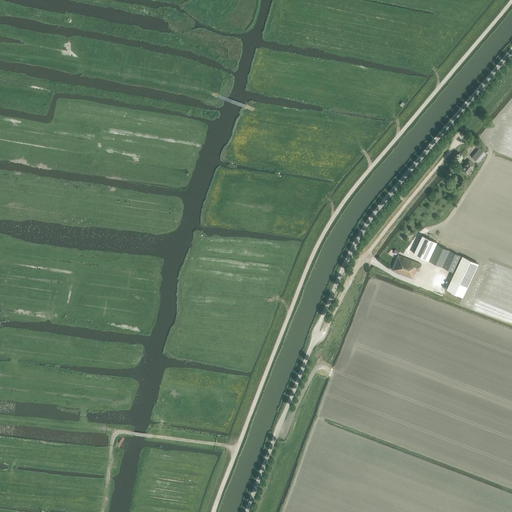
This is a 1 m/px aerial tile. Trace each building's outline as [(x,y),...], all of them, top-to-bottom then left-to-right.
[(480,148),(472,158),(478,163),(486,153),(480,148)] [(475,165),(469,161),(461,171),(467,175),(471,169),(472,169),(473,169),(474,168),(474,167),(473,166),(475,165)] [(453,272),(461,256),(436,244),(437,243),(422,235),(413,254),(453,272)] [(398,255),(392,270),(413,278),(414,274),(415,274),(417,270),(419,271),(422,264),(398,255)] [(463,256),(447,289),(463,297),(479,263),(463,256)]
